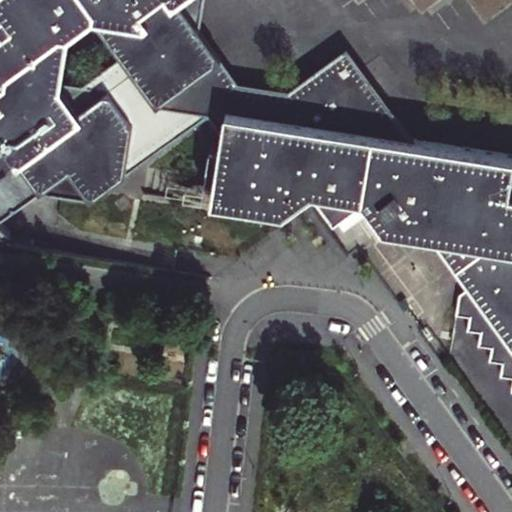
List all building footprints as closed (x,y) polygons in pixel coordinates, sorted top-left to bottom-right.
[(230,128),(222,188),(295,199),(324,177),(345,205),(373,184),(395,213),(443,221),(478,269),(469,275),(466,299),(480,301),(477,314),(489,316),(488,328),(500,330),(499,342),(511,344),(508,356),(511,356),(511,136),(425,124),(399,121),(403,95),(364,43),(356,42),(294,87),(239,79),(203,31),(180,0),(181,0),(0,0),(0,13),(8,24),(13,20),(17,25),(0,37),(0,219),(14,209),(16,205),(19,206),(43,188),(95,195),(123,174),(124,171),(127,171),(135,121),(131,120),(132,117),(113,91),(85,87),(73,35),(99,17),(116,40),(119,40),(119,45),(137,70),(141,70),(139,74),(157,98),(214,106),(230,128)] [(181,0),(180,0),(203,31),(206,0),(181,0)] [(407,0),(411,0),(418,12),(438,0),(352,0),(353,1),(355,0),(405,0),(406,1),(407,0)] [(468,0),(485,21),(499,10),(491,0),(468,0)] [(97,73),(104,87),(124,77),(117,62),(97,73)] [(403,95),(399,121),(425,124),(403,95)]
